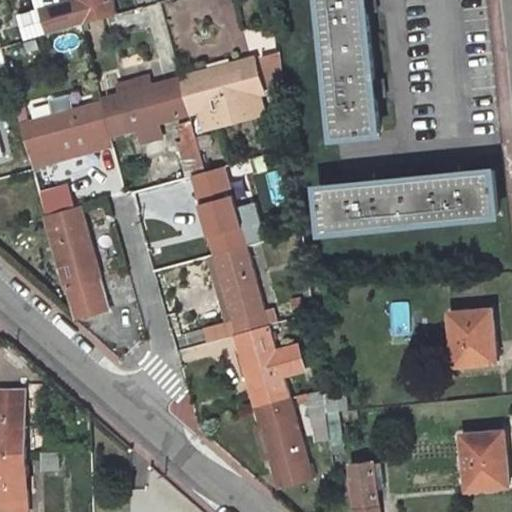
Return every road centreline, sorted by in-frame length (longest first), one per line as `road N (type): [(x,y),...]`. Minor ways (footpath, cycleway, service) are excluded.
road 1 (residential): [(153,429),(165,350),(126,202)]
road 2 (unclassified): [(0,295),(153,429)]
road 3 (unknown): [(445,0),(465,175)]
road 4 (unclassified): [(153,429),(247,511)]
